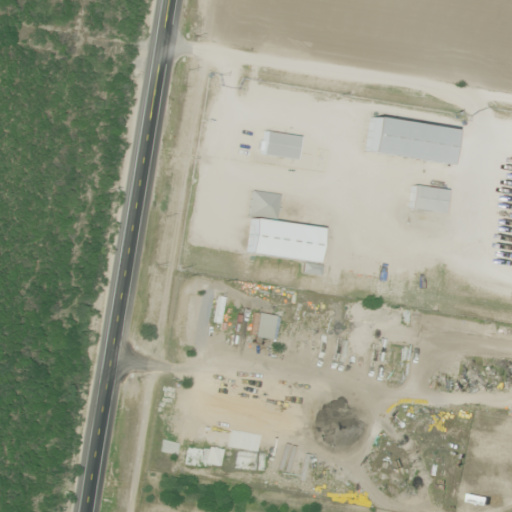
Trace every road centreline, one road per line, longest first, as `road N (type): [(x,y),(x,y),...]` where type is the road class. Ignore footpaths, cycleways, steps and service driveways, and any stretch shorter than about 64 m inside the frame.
road 1 (secondary): [(89,511),(171,0)]
road 2 (residential): [(511,102),(164,46)]
road 3 (residential): [(164,46),(0,16)]
